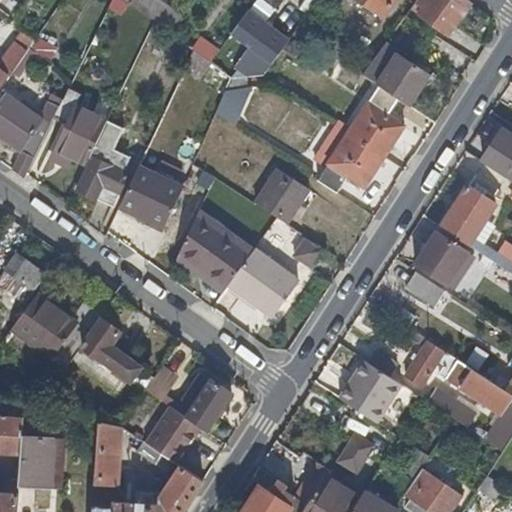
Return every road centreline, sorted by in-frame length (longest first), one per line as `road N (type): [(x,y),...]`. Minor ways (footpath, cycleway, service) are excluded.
road 1 (residential): [(511,38),(286,389)]
road 2 (residential): [(0,194),(265,382),(286,389)]
road 3 (residential): [(286,389),(207,511)]
